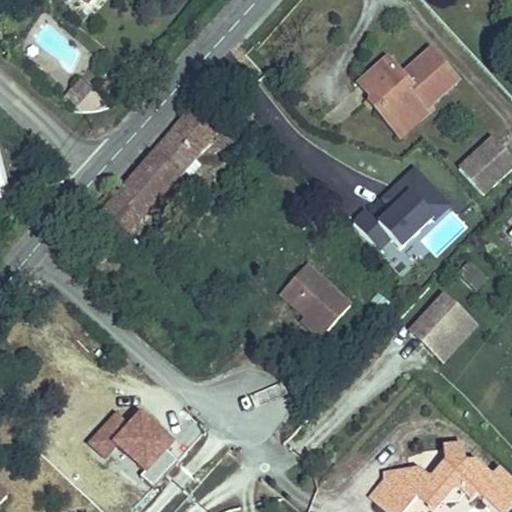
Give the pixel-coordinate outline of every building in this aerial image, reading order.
[(456,84),(430,54),(401,79),(386,63),(359,87),(370,100),(374,96),(383,107),(379,110),(376,113),(391,131),(417,108),(414,104),(418,101),(426,110),(456,84)] [(81,78),(64,97),(90,121),(107,103),(81,78)] [(370,100),(379,110),(383,107),(374,96),(370,100)] [(417,108),(391,131),(398,139),(429,113),(418,101),(414,104),(417,108)] [(191,115),(154,157),(179,179),(216,137),(191,115)] [(459,170),(483,197),(511,170),(511,161),(492,140),(459,170)] [(179,179),(154,157),(115,200),(140,222),(179,179)] [(381,198),(392,210),(376,225),(366,214),(354,226),(365,236),(380,253),(392,241),(401,250),(448,205),(424,180),(413,169),(381,198)] [(96,221),(121,244),(140,222),(115,200),(96,221)] [(486,281),(469,265),(459,276),(476,292),(486,281)] [(324,336),(351,307),(307,266),(280,296),(324,336)] [(434,356),(467,321),(442,298),(409,334),(434,356)] [(467,321),(434,356),(441,364),(475,328),(467,321)] [(24,392),(38,405),(68,373),(53,360),(24,392)] [(434,511),(455,489),(458,489),(471,501),(476,497),(492,511),(508,511),(511,508),(511,480),(502,471),(495,478),(470,455),(464,460),(463,444),(441,446),(442,465),(429,478),(418,468),(383,473),(384,481),(368,499),(382,511),(403,511),(410,504),(418,496),(422,500),(434,511)]
